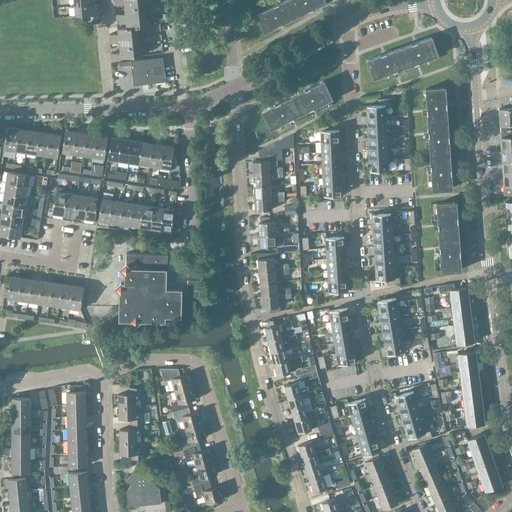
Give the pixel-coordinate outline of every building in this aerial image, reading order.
[(145,5),(144,0),(115,0),(115,5),(124,4),(124,9),(145,6),(148,6),(148,4),(145,5)] [(265,31),(295,16),(286,0),(284,0),(256,14),(265,31)] [(286,0),(295,16),(299,14),(325,1),(324,0),(286,0)] [(75,16),(105,13),(104,8),(95,9),(95,4),(74,6),(71,6),(71,8),(74,7),(75,16)] [(148,6),(145,6),(124,9),(125,14),(116,14),(116,19),(146,16),(146,8),(148,7),(148,6)] [(126,23),(126,27),(138,26),(141,26),(147,25),(150,25),(150,23),(147,23),(146,16),(116,19),(117,24),(126,23)] [(34,22),(0,22),(0,83),(17,83),(16,41),(34,40),(34,22)] [(141,26),(138,26),(126,27),(117,28),(117,33),(109,34),(109,39),(139,36),(138,27),(141,26)] [(140,46),(142,46),(143,46),(143,43),(140,44),(139,36),(109,39),(110,43),(118,43),(119,48),(140,46)] [(431,37),(400,48),(406,66),(437,55),(431,37)] [(119,48),(119,53),(111,54),(111,58),(141,55),(140,48),(143,48),(142,46),(140,46),(119,48)] [(406,66),(400,48),(368,60),(374,78),(406,66)] [(163,57),(130,61),(131,64),(133,84),(165,80),(163,57)] [(323,81),(293,96),(301,113),(331,98),(323,81)] [(447,121),(446,107),(445,88),(426,89),(428,122),(447,121)] [(293,96),(280,102),(263,111),(271,128),(301,113),(293,96)] [(377,105),(367,105),(367,116),(385,115),(385,105),(390,105),(389,98),(377,99),(377,105)] [(511,101),(511,108),(499,109),(500,124),(511,123),(511,101)] [(385,115),(367,116),(368,127),(386,126),(385,115)] [(428,122),(430,156),(449,154),(447,121),(428,122)] [(316,131),(321,130),(321,141),(339,140),(339,129),(328,130),(328,123),(315,124),(316,131)] [(386,126),(368,127),(368,138),(386,137),(386,126)] [(19,129),(8,127),(5,149),(15,151),(19,129)] [(29,131),(19,129),(15,151),(25,153),(29,131)] [(76,132),(65,130),(62,152),(72,154),(76,132)] [(25,153),(36,154),(39,132),(29,131),(25,153)] [(49,134),(39,132),(36,154),(46,156),(49,134)] [(72,154),(82,155),(86,134),(76,132),(72,154)] [(59,136),(49,134),(46,156),(56,158),(59,136)] [(96,135),(86,134),(82,155),(93,157),(96,135)] [(107,137),(96,135),(93,157),(103,159),(107,137)] [(511,135),(500,136),(501,148),(511,147),(511,135)] [(386,137),(368,138),(369,149),(387,148),(386,137)] [(396,137),(390,137),(390,157),(401,157),(401,145),(396,145),(396,137)] [(118,161),(121,139),(111,138),(107,159),(118,161)] [(131,141),(121,139),(118,161),(128,163),(131,141)] [(339,140),(321,141),(322,152),(340,151),(339,140)] [(138,164),(142,143),(131,141),(128,163),(138,164)] [(152,144),(142,143),(138,164),(149,166),(152,144)] [(274,143),(259,150),(259,154),(271,153),(270,148),(275,148),(274,143)] [(149,166),(159,168),(162,146),(152,144),(149,166)] [(173,147),(162,146),(159,168),(169,169),(173,147)] [(511,147),(501,148),(501,150),(502,160),(511,159),(511,147)] [(253,173),(269,173),(275,173),(283,173),(283,167),(272,168),(271,160),(282,160),(281,148),(275,148),(270,148),(271,153),(259,154),(260,160),(252,161),(253,173)] [(387,148),(369,149),(369,160),(387,159),(387,148)] [(340,151),(322,152),(322,163),(340,162),(340,151)] [(430,156),(430,159),(432,189),(451,188),(449,154),(430,156)] [(370,171),(388,170),(387,159),(369,160),(370,172),(370,171)] [(511,159),(502,160),(503,173),(511,171),(511,159)] [(340,162),(322,163),(323,174),(341,173),(340,162)] [(511,171),(503,173),(504,193),(511,192),(511,171)] [(7,172),(5,182),(27,186),(29,175),(7,172)] [(253,173),(254,186),(270,185),(269,173),(253,173)] [(341,173),(323,174),(323,185),(341,184),(341,173)] [(374,183),(405,181),(404,174),(373,177),(374,183)] [(5,182),(4,193),(25,196),(27,186),(5,182)] [(341,195),(342,195),(341,184),(323,185),(323,195),(341,195)] [(254,186),(254,198),(271,197),(270,185),(254,186)] [(61,193),(62,188),(56,187),(52,213),(62,215),(66,193),(61,193)] [(24,206),(25,196),(4,193),(2,203),(24,206)] [(62,215),(73,217),(76,195),(66,193),(62,215)] [(83,218),(87,197),(76,195),(73,217),(83,218)] [(284,196),(276,196),(271,197),(254,198),(255,210),(271,209),(271,202),(281,201),(281,202),(287,201),(287,196),(284,196)] [(97,198),(87,197),(83,218),(94,220),(97,198)] [(112,200),(101,199),(98,221),(108,223),(112,200)] [(108,223),(119,224),(122,202),(112,200),(108,223)] [(119,224),(129,226),(132,204),(122,202),(119,224)] [(458,236),(456,216),(456,202),(436,204),(439,237),(458,236)] [(2,203),(0,213),(22,216),(24,206),(2,203)] [(143,205),(132,204),(129,226),(139,227),(143,205)] [(153,207),(143,205),(139,227),(150,229),(153,207)] [(297,213),(296,206),(285,206),(285,214),(297,213)] [(150,229),(160,230),(163,208),(153,207),(150,229)] [(163,208),(160,230),(170,232),(171,230),(179,231),(181,214),(173,213),(174,210),(163,208)] [(0,213),(0,215),(0,223),(21,227),(22,216),(0,213)] [(372,213),(373,225),(391,224),(390,213),(373,214),(373,213),(372,213)] [(259,234),(276,233),(281,233),(281,228),(275,229),(275,221),(270,221),(270,217),(260,217),(260,221),(259,222),(259,234)] [(0,223),(0,234),(19,237),(21,227),(0,223)] [(391,224),(373,225),(373,236),(392,234),(391,224)] [(283,234),(289,233),(283,233),(281,233),(276,233),(259,234),(260,247),(275,246),(276,252),(296,251),(295,245),(283,245),(283,234)] [(392,245),(392,234),(373,236),(374,247),(392,245)] [(343,236),(325,237),(326,248),(344,247),(343,235),(343,236)] [(460,269),(458,236),(439,237),(441,270),(460,269)] [(392,245),(374,247),(375,257),(393,256),(392,245)] [(327,259),(345,258),(344,247),(326,248),(327,259)] [(167,270),(168,254),(126,253),(126,264),(121,267),(125,272),(125,283),(122,283),(120,282),(115,288),(120,293),(119,319),(130,320),(135,325),(140,320),(151,320),(155,321),(159,322),(163,321),(164,321),(164,315),(195,316),(195,301),(201,301),(202,296),(203,296),(203,279),(202,279),(202,273),(189,273),(189,279),(190,279),(189,290),(164,289),(165,270),(167,270)] [(375,257),(375,268),(394,267),(393,256),(375,257)] [(257,259),(259,271),(275,270),(274,257),(257,259)] [(327,270),(345,269),(345,258),(327,259),(327,270)] [(394,278),(394,267),(375,268),(376,279),(387,279),(387,285),(400,284),(399,277),(394,278)] [(327,270),(328,281),(346,280),(345,269),(327,270)] [(260,284),(276,282),(275,270),(259,271),(260,284)] [(21,278),(10,277),(7,298),(17,300),(21,278)] [(17,300),(28,301),(31,280),(21,278),(17,300)] [(38,303),(41,281),(31,280),(28,301),(38,303)] [(336,291),(347,291),(346,280),(328,281),(329,291),(324,291),(324,298),(337,297),(336,291)] [(52,283),(41,281),(38,303),(48,304),(52,283)] [(277,294),(276,282),(260,284),(261,296),(277,294)] [(463,287),(463,282),(438,286),(439,292),(449,291),(451,307),(469,305),(467,287),(463,287)] [(59,306),(62,284),(52,283),(48,304),(59,306)] [(72,286),(62,284),(59,306),(69,307),(72,286)] [(80,309),(83,287),(72,286),(69,307),(80,309)] [(283,293),(277,294),(261,296),(262,308),(269,307),(270,313),(280,311),(280,306),(278,306),(278,299),(283,298),(283,293)] [(395,297),(377,300),(379,311),(397,308),(395,297)] [(471,323),(469,305),(451,307),(453,325),(471,323)] [(329,310),(331,321),(349,318),(347,307),(329,310)] [(381,322),(399,319),(397,308),(379,311),(381,322)] [(12,310),(4,309),(3,315),(15,317),(15,313),(12,313),(12,310)] [(303,312),(292,315),(293,321),(304,318),(303,312)] [(349,318),(331,321),(333,331),(351,328),(349,318)] [(280,331),(278,324),(277,319),(269,321),(270,326),(265,327),(268,339),(281,336),(287,335),(295,332),(294,327),(285,329),(286,330),(280,331)] [(308,330),(305,319),(299,320),(301,331),(308,330)] [(399,319),(381,322),(383,332),(401,329),(399,319)] [(471,323),(453,325),(456,343),(474,341),(471,323)] [(351,328),(333,331),(334,342),(352,339),(351,328)] [(384,343),(402,340),(401,329),(383,332),(384,343)] [(295,332),(287,335),(281,336),(268,339),(271,351),(284,348),(291,346),(289,339),(297,337),(295,332)] [(427,336),(420,337),(423,349),(429,348),(427,336)] [(352,339),(334,342),(336,353),(354,350),(352,339)] [(404,351),(402,340),(384,343),(386,355),(387,355),(387,354),(404,351)] [(286,354),(284,348),(271,351),(274,363),(287,359),(293,358),(301,356),(301,355),(300,351),(286,354)] [(355,362),(356,362),(354,350),(336,353),(338,364),(355,361),(355,362)] [(475,351),(457,353),(459,371),(477,369),(475,351)] [(323,355),(317,356),(319,369),(326,367),(323,355)] [(294,362),(302,360),(301,356),(293,358),(287,359),(274,363),(277,375),(290,371),(296,370),(294,362)] [(302,368),(304,373),(304,374),(316,370),(314,364),(302,368)] [(175,392),(193,386),(192,381),(190,382),(188,374),(180,376),(178,369),(160,368),(163,381),(171,379),(175,392)] [(479,387),(477,369),(459,371),(461,389),(479,387)] [(299,375),(301,381),(284,386),(287,397),(301,394),(306,392),(309,391),(308,386),(306,387),(304,380),(306,380),(318,376),(316,370),(304,374),(304,373),(299,375)] [(436,383),(429,384),(432,396),(438,395),(436,383)] [(170,405),(172,412),(189,407),(187,401),(195,399),(193,392),(195,391),(193,386),(175,392),(177,399),(175,399),(173,403),(174,404),(170,405)] [(118,394),(118,406),(135,405),(135,398),(143,398),(143,387),(129,388),(129,393),(118,394)] [(482,405),(479,387),(461,389),(463,407),(482,405)] [(51,406),(57,405),(54,388),(48,389),(51,406)] [(306,392),(301,394),(287,397),(290,409),(304,405),(310,403),(308,396),(316,394),(315,389),(309,391),(306,392)] [(47,407),(44,390),(38,391),(42,409),(47,407)] [(396,394),(395,394),(398,406),(416,401),(413,390),(396,395),(396,394)] [(70,391),(66,391),(67,404),(85,403),(85,391),(82,391),(70,391)] [(364,397),(347,402),(350,413),(368,408),(365,396),(364,397)] [(30,398),(12,398),(12,410),(30,410),(30,405),(30,398)] [(416,401),(398,406),(401,416),(419,411),(416,401)] [(85,403),(67,404),(67,416),(85,416),(85,408),(85,403)] [(336,404),(329,406),(333,418),(339,416),(336,404)] [(135,412),(135,405),(118,406),(119,417),(130,417),(130,423),(144,423),(144,412),(135,412)] [(307,417),(313,414),(317,413),(322,412),(320,408),(306,412),(304,405),(290,409),(294,420),(307,417)] [(463,407),(464,416),(466,425),(484,423),(482,405),(463,407)] [(201,419),(199,412),(191,414),(189,407),(172,412),(174,419),(178,418),(178,419),(182,421),(183,421),(185,429),(204,424),(202,419),(201,419)] [(368,408),(350,413),(353,423),(371,418),(368,408)] [(12,415),(11,422),(30,422),(30,410),(12,410),(12,415)] [(401,416),(404,427),(422,422),(419,411),(401,416)] [(297,432),(317,426),(315,420),(319,419),(317,413),(313,414),(307,417),(294,420),(297,432)] [(85,416),(67,416),(67,420),(67,428),(86,428),(85,416)] [(434,418),(435,423),(434,424),(436,433),(444,432),(442,422),(440,423),(439,417),(434,418)] [(371,418),(353,423),(357,434),(374,429),(371,418)] [(11,422),(11,435),(30,435),(30,422),(11,422)] [(330,422),(318,426),(320,432),(332,428),(330,422)] [(404,427),(408,437),(418,434),(419,440),(432,437),(430,430),(425,432),(422,422),(404,427)] [(119,441),(136,441),(141,441),(140,433),(144,433),(144,423),(130,423),(130,429),(119,429),(119,441)] [(205,429),(204,424),(185,429),(187,436),(185,436),(183,440),(184,442),(181,442),(183,449),(199,445),(198,439),(206,436),(204,429),(205,429)] [(86,428),(67,428),(68,440),(86,440),(86,430),(86,428)] [(334,434),(332,428),(320,432),(321,438),(334,434)] [(360,444),(377,439),(374,429),(357,434),(360,444)] [(466,439),(472,456),(489,450),(483,433),(466,439)] [(11,435),(11,445),(11,447),(30,447),(30,435),(11,435)] [(363,455),(380,450),(377,439),(360,444),(363,455)] [(86,440),(68,440),(68,453),(87,452),(86,441),(86,440)] [(315,452),(311,440),(297,445),(301,456),(315,452)] [(136,448),(136,441),(119,441),(120,453),(131,453),(131,458),(145,458),(145,448),(136,448)] [(431,455),(426,443),(412,449),(417,461),(431,455)] [(183,449),(183,450),(181,450),(182,456),(185,456),(186,461),(194,459),(196,466),(214,461),(213,456),(212,456),(210,448),(201,451),(199,445),(183,449)] [(457,454),(465,451),(463,446),(455,449),(457,454)] [(30,447),(11,447),(11,459),(30,459),(30,447)] [(301,456),(305,468),(318,463),(316,457),(330,452),(328,447),(320,450),(315,452),(301,456)] [(495,467),(492,459),(489,450),(472,456),(478,473),(495,467)] [(87,452),(68,453),(69,465),(73,465),(85,465),(87,465),(87,452)] [(378,454),(364,458),(366,461),(365,461),(369,473),(384,467),(379,456),(378,454)] [(436,466),(431,455),(417,461),(422,472),(436,466)] [(30,459),(11,459),(11,471),(13,471),(25,472),(30,472),(30,464),(30,459)] [(169,459),(162,461),(165,472),(172,470),(169,459)] [(216,466),(214,461),(196,466),(199,478),(192,480),(192,481),(190,481),(191,487),(193,486),(194,487),(211,482),(209,476),(217,473),(215,466),(216,466)] [(322,475),(328,473),(344,467),(343,463),(335,466),(334,465),(321,470),(318,463),(305,468),(309,479),(322,475)] [(470,468),(469,463),(461,465),(462,471),(470,468)] [(139,464),(125,482),(130,486),(125,491),(127,507),(160,503),(159,488),(153,483),(157,478),(139,464)] [(422,472),(427,484),(441,478),(436,466),(422,472)] [(388,479),(384,467),(369,473),(374,485),(388,479)] [(501,484),(495,467),(478,473),(484,491),(501,484)] [(74,472),(68,472),(69,485),(88,483),(86,471),(85,471),(74,472)] [(326,486),(322,475),(309,479),(313,490),(326,486)] [(13,478),(7,479),(9,491),(27,489),(26,477),(25,477),(13,478)] [(337,487),(349,483),(347,477),(335,481),(337,487)] [(427,484),(431,495),(445,489),(441,478),(427,484)] [(357,479),(353,480),(358,491),(362,489),(357,479)] [(378,496),(393,491),(388,479),(374,485),(378,496)] [(468,488),(476,485),(474,480),(466,483),(468,488)] [(194,487),(194,488),(197,498),(205,496),(207,504),(224,499),(222,491),(223,491),(222,486),(212,488),(211,482),(194,487)] [(88,483),(69,485),(71,497),(89,495),(88,487),(88,483)] [(43,498),(48,497),(47,487),(38,488),(39,495),(43,495),(43,498)] [(352,493),(350,487),(338,491),(340,497),(352,493)] [(27,489),(9,491),(10,503),(28,502),(27,489)] [(431,495),(436,506),(450,501),(445,489),(431,495)] [(397,502),(393,491),(378,496),(383,508),(397,502)] [(468,503),(472,500),(466,493),(462,495),(468,503)] [(89,495),(71,497),(72,509),(90,507),(89,495)] [(488,505),(481,496),(477,500),(484,509),(488,505)] [(325,511),(329,511),(338,509),(334,498),(322,502),(325,511)] [(455,511),(459,509),(457,506),(453,507),(450,501),(436,506),(438,511),(455,511)] [(29,511),(28,502),(10,503),(10,511),(29,511)] [(480,511),(481,511),(474,503),(469,508),(472,511),(480,511)]
